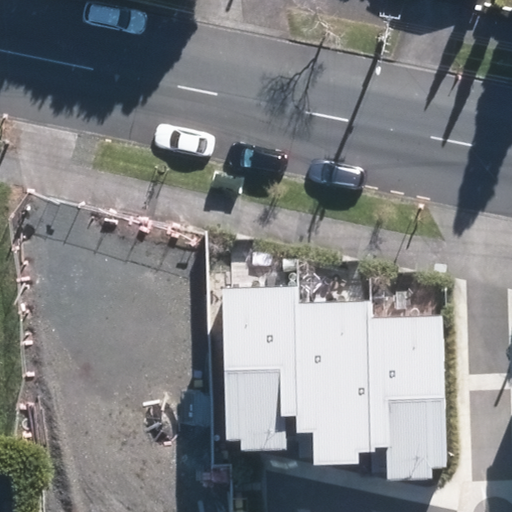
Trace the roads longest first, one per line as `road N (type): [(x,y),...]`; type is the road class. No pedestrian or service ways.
road 1 (secondary): [(505,153),(0,50)]
road 2 (residential): [(505,153),(511,511)]
